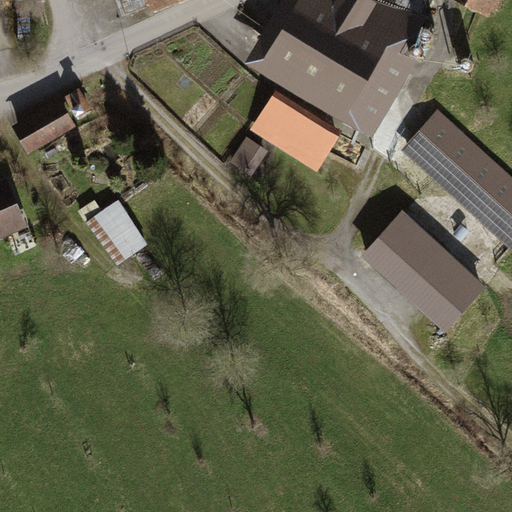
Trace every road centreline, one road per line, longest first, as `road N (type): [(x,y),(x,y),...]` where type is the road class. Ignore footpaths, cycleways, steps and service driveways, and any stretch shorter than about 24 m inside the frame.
road 1 (track): [(511,438),(95,55)]
road 2 (residential): [(95,55),(215,0)]
